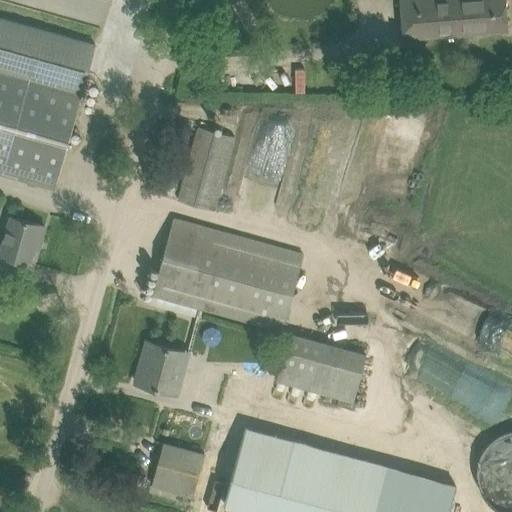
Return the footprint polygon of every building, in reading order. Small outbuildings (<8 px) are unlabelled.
[(403,0),(404,0),(406,37),(426,36),(494,31),(508,30),(507,16),(506,0),(403,0)] [(96,45),(0,17),(0,171),(56,187),(96,45)] [(199,126),(179,200),(198,205),(214,210),(235,136),(199,126)] [(0,278),(2,272),(0,271),(0,259),(1,255),(30,263),(36,240),(40,241),(45,226),(11,216),(3,244),(0,243),(0,278)] [(152,295),(172,300),(282,330),(303,253),(174,218),(152,295)] [(511,332),(434,293),(422,318),(511,364),(511,332)] [(287,331),(275,380),(351,401),(366,354),(287,331)] [(136,382),(155,387),(177,393),(184,367),(178,366),(182,351),(153,343),(146,370),(140,368),(136,382)] [(246,426),(225,503),(257,511),(448,511),(456,484),(246,426)] [(152,485),(193,496),(205,454),(190,449),(186,462),(160,455),(152,485)]
